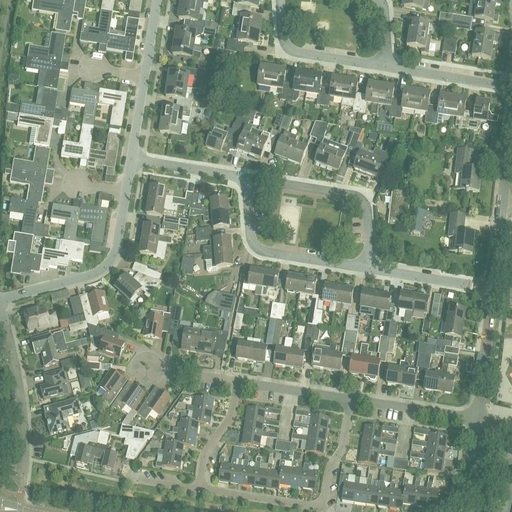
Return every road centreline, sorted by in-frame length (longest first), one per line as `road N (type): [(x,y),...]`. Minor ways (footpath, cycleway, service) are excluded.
road 1 (residential): [(196,483),(313,504),(323,498),(343,447),(351,400)]
road 2 (residential): [(0,300),(95,275),(118,248),(128,193)]
road 3 (residential): [(366,267),(361,202),(348,193),(247,179)]
road 4 (residential): [(366,267),(261,251),(251,241),(247,179)]
road 5 (residential): [(22,486),(23,412),(0,309)]
road 6 (residential): [(383,67),(287,48),(280,0)]
road 7 (residential): [(479,421),(492,288)]
road 8 (residential): [(479,421),(351,400)]
road 9 (residential): [(511,87),(383,67)]
road 10 (residential): [(492,288),(366,267)]
